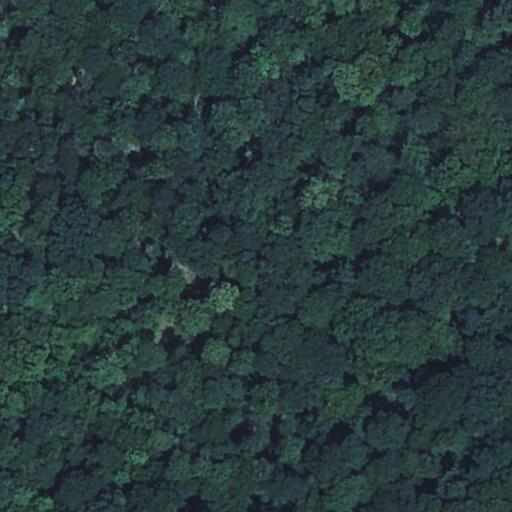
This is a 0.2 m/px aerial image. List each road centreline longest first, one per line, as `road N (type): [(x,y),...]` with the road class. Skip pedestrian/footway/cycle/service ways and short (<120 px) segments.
road 1 (track): [(511,193),(0,426)]
road 2 (track): [(127,0),(0,305)]
